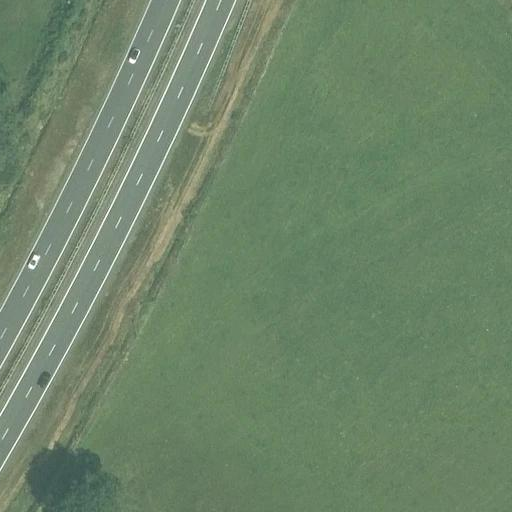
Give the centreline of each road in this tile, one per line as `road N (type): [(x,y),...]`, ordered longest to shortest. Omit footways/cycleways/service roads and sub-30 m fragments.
road 1 (trunk): [(0,440),(145,164),(218,0)]
road 2 (trunk): [(165,0),(100,151),(0,343)]
